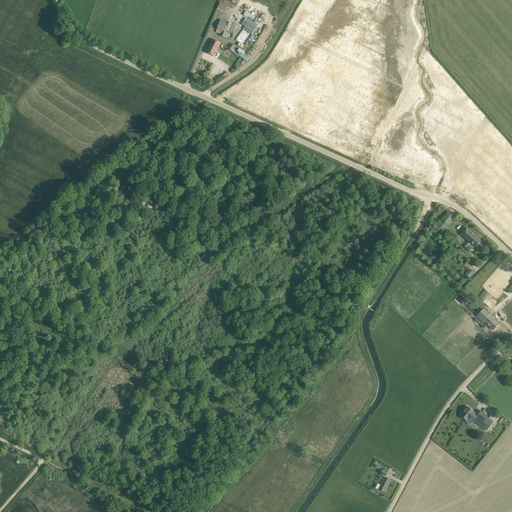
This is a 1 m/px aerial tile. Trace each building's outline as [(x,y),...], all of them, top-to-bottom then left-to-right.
[(224,12),(228,2),(224,0),(220,0),(217,9),(224,12)] [(246,12),(241,21),(251,26),(251,25),(255,18),(255,17),(246,12)] [(221,20),(217,30),(222,32),(220,36),(228,39),(230,33),(232,34),(236,26),(228,22),(228,23),(221,20)] [(217,52),(221,43),(213,39),(209,48),(207,53),(214,56),(216,51),(217,52)] [(441,220),(434,228),(438,231),(440,228),(444,231),(454,217),(448,212),(441,220)] [(476,236),(465,226),(459,233),(469,242),(464,247),(466,249),(471,243),(476,247),(481,242),(475,237),(476,236)] [(470,270),(465,275),(469,278),(474,273),(470,270)] [(485,290),(479,297),(484,301),(489,294),(485,290)] [(493,318),(483,309),(477,316),(487,326),(488,325),(493,330),(499,324),(493,319),(493,318)] [(464,411),(461,416),(466,420),(468,418),(473,422),(473,421),(486,431),(493,422),(487,417),(488,416),(481,411),(476,416),(472,413),(473,412),(467,407),(464,411)] [(385,477),(379,489),(384,492),(390,480),(385,477)]
